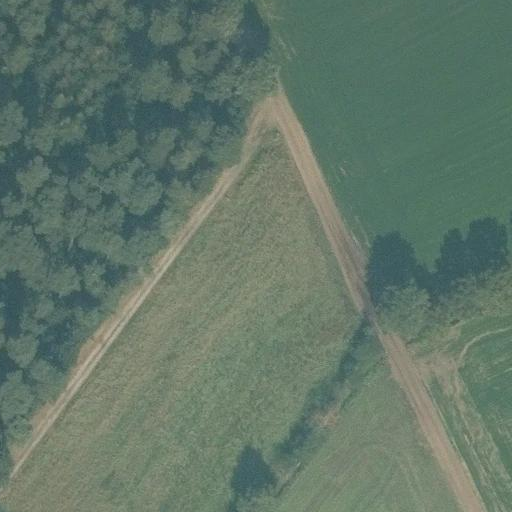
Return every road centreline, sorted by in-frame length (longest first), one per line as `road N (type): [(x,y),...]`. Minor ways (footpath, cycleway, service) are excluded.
road 1 (track): [(0,480),(278,107)]
road 2 (track): [(473,511),(278,107)]
